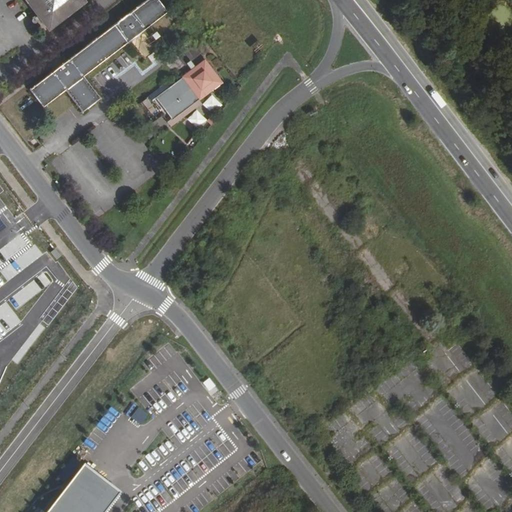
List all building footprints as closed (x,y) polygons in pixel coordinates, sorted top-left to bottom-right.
[(24,0),(47,29),(84,1),(82,0),(24,0)] [(153,39),(145,29),(166,12),(157,0),(144,0),(28,89),(42,107),(65,90),(82,112),(99,98),(83,76),(127,42),(135,53),(138,51),(141,55),(152,46),(149,42),(153,39)] [(144,58),(155,50),(152,46),(141,55),(144,58)] [(191,70),(155,98),(171,119),(221,83),(204,61),(195,67),(192,64),(188,66),(191,70)] [(184,123),(194,133),(222,104),(211,94),(184,123)] [(209,378),(202,384),(213,398),(220,393),(209,378)] [(131,418),(141,425),(148,415),(138,408),(131,418)] [(102,511),(117,493),(78,464),(41,511),(102,511)] [(376,501),(384,511),(398,511),(386,494),(376,501)]
